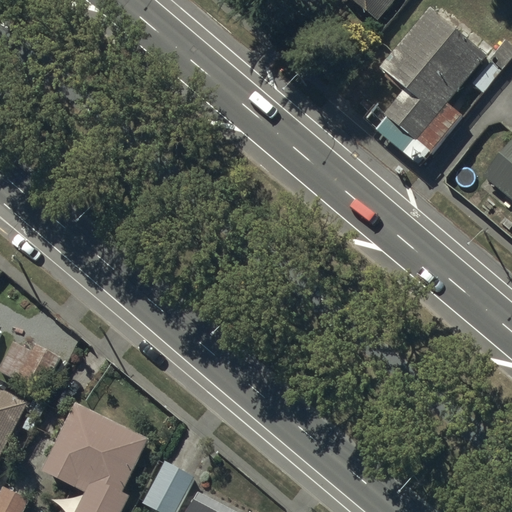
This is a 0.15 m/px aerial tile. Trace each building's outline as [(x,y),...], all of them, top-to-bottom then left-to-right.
[(351,0),(380,24),(399,0),(351,0)] [(430,7),(382,67),(407,87),(374,128),(422,166),(464,114),(448,102),(488,52),(430,7)] [(511,144),(484,179),(511,201),(511,144)] [(34,356),(17,346),(1,374),(42,397),(62,362),(38,348),(34,356)] [(0,465),(30,408),(0,392),(0,465)] [(154,446),(79,408),(44,478),(88,500),(82,511),(130,511),(135,504),(127,499),(154,446)] [(41,422),(33,417),(25,432),(33,436),(41,422)] [(181,511),(197,483),(167,467),(145,507),(153,511),(181,511)] [(29,511),(33,504),(6,491),(0,503),(0,511),(29,511)] [(228,511),(202,498),(194,511),(228,511)]
